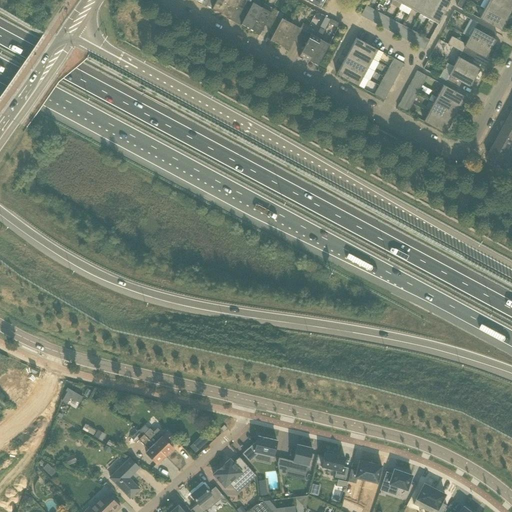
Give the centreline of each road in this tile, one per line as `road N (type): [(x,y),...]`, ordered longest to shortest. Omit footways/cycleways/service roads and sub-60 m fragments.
road 1 (motorway): [(511,308),(0,33)]
road 2 (motorway): [(0,66),(511,338)]
road 3 (motorway): [(0,211),(97,274),(139,290),(393,336),(511,372)]
road 4 (motorway): [(511,273),(65,34)]
road 5 (residential): [(466,150),(451,156),(163,0)]
road 6 (tertiary): [(511,497),(411,441),(254,402)]
road 7 (tertiary): [(254,402),(77,359),(0,324)]
road 8 (residential): [(144,511),(240,427),(254,402)]
